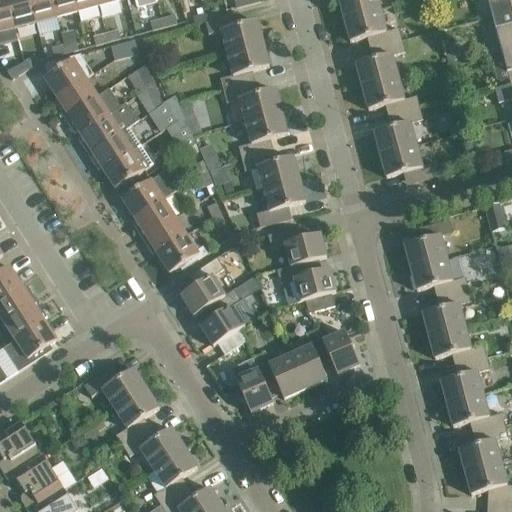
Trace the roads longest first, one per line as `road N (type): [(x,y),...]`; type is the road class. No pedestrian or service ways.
road 1 (residential): [(360,221),(301,0)]
road 2 (residential): [(105,340),(145,314),(228,441)]
road 3 (residential): [(105,340),(0,179)]
road 4 (residential): [(228,441),(397,372)]
road 5 (residential): [(360,221),(511,179)]
road 6 (residential): [(397,372),(360,221)]
road 7 (residential): [(429,511),(397,372)]
road 8 (residential): [(0,409),(105,340)]
